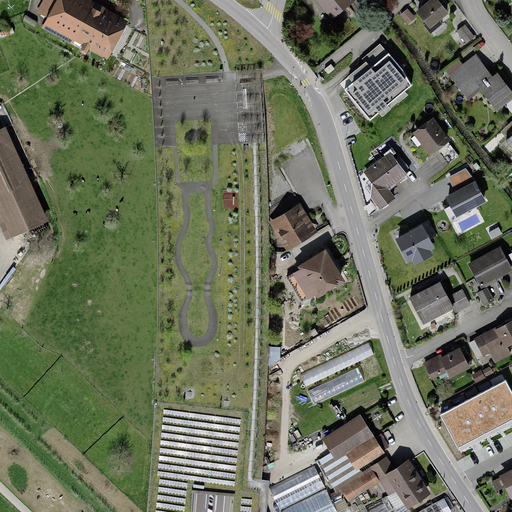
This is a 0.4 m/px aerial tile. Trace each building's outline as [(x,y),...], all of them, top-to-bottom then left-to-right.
[(123,23),(78,0),(48,0),(42,12),(53,18),(47,29),(73,43),(77,36),(108,52),(123,23)] [(353,0),(315,0),(331,19),(354,1),(353,0)] [(438,0),(430,0),(417,12),(431,28),(449,12),(438,0)] [(407,8),(399,14),(407,24),(415,18),(407,8)] [(465,24),(455,31),(466,46),(476,38),(465,24)] [(388,53),(345,90),(373,123),(416,86),(388,53)] [(459,59),(445,69),(467,99),(481,89),(497,110),(505,103),(511,112),(511,91),(498,73),(493,77),(476,53),(463,63),(459,59)] [(434,119),(413,133),(429,156),(437,150),(448,142),(450,141),(434,119)] [(506,139),(511,145),(511,121),(503,129),(509,136),(506,139)] [(1,125),(0,125),(0,203),(13,233),(43,220),(1,125)] [(448,142),(437,150),(448,164),(459,156),(448,142)] [(391,151),(364,172),(373,184),(371,197),(381,211),(397,198),(390,188),(408,174),(391,151)] [(468,168),(450,177),(458,192),(448,197),(457,214),(485,201),(468,168)] [(301,204),(270,222),(287,250),(318,232),(301,204)] [(428,221),(395,239),(408,263),(412,261),(414,265),(434,254),(432,250),(436,248),(430,237),(435,234),(428,221)] [(511,268),(500,246),(468,263),(481,287),(511,270),(511,268)] [(327,250),(293,269),(311,300),(345,281),(327,250)] [(441,279),(410,296),(424,323),(452,308),(455,313),(472,304),(463,287),(449,295),(441,279)] [(487,287),(478,292),(486,306),(495,300),(487,287)] [(511,318),(473,338),(483,356),(490,353),(495,363),(511,355),(507,347),(511,343),(511,318)] [(440,352),(425,360),(434,377),(448,370),(452,377),(471,368),(460,347),(442,356),(440,352)] [(493,370),(483,376),(487,384),(497,378),(493,370)] [(361,414),(322,438),(336,460),(347,453),(357,470),(385,453),(361,414)] [(325,456),(317,460),(329,486),(338,482),(325,456)] [(373,466),(391,494),(398,489),(409,507),(429,494),(408,461),(394,469),(386,457),(373,466)] [(336,511),(313,466),(271,487),(283,511),(336,511)] [(511,468),(500,475),(511,499),(511,468)] [(369,469),(342,485),(350,497),(376,481),(369,469)] [(386,495),(366,506),(368,511),(387,511),(394,508),(386,495)] [(445,511),(438,500),(416,511),(445,511)]
